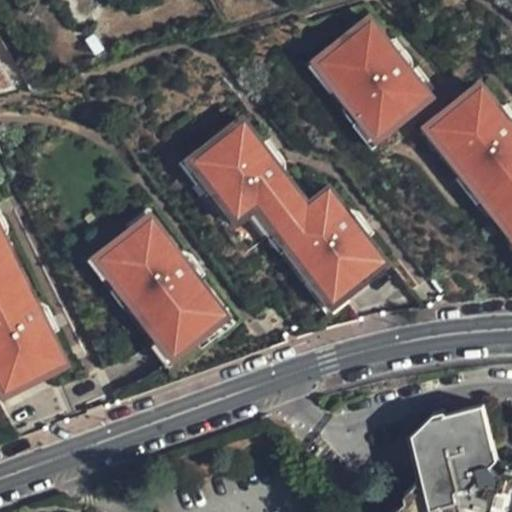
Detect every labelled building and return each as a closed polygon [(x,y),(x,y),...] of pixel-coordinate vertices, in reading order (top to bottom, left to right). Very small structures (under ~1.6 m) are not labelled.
[(390,36),(372,15),(326,51),(342,71),(335,76),(375,127),(382,123),(428,86),(407,59),(390,36)] [(397,31),(390,36),(407,59),(414,54),(397,31)] [(342,71),(326,51),(308,65),(369,144),(388,129),(382,123),(375,127),(335,76),(342,71)] [(472,86),(436,114),(452,133),(447,137),(487,189),(492,185),(504,200),(499,203),(511,219),(511,120),(487,89),(480,95),(472,86)] [(511,219),(499,203),(504,200),(492,185),(487,189),(447,137),(452,133),(436,114),(426,122),(436,136),(431,139),(478,199),(483,195),(504,221),(499,225),(511,241),(511,219)] [(255,125),(251,119),(193,168),(248,234),(261,222),(336,314),(343,307),(347,312),(406,264),(392,246),(385,251),(396,264),(350,302),(268,203),(251,217),(207,165),(255,125)] [(322,205),(255,125),(207,165),(251,217),(268,203),(350,302),(396,264),(385,251),(337,192),(322,205)] [(0,186),(0,364),(16,397),(88,361),(0,186)] [(151,216),(96,262),(177,362),(233,317),(151,216)] [(177,362),(96,262),(88,268),(173,372),(236,320),(233,317),(177,362)] [(511,511),(511,463),(510,461),(498,416),(465,423),(455,425),(458,442),(434,446),(442,488),(439,501),(425,511),(511,511)] [(455,425),(465,423),(460,418),(447,421),(426,448),(430,467),(435,485),(434,495),(424,504),(422,511),(425,511),(439,501),(442,488),(434,446),(458,442),(455,425)]
